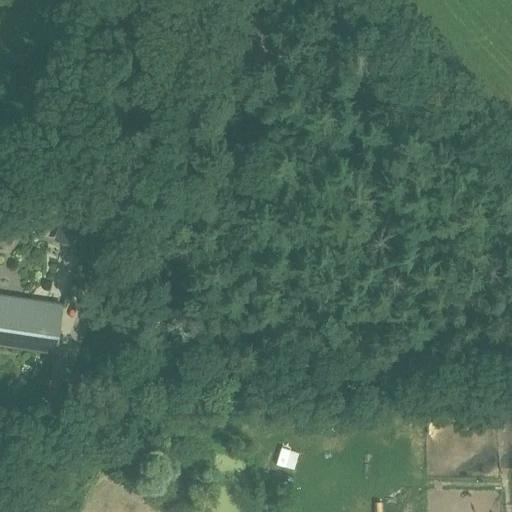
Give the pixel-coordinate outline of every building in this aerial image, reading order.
[(54,241),(81,250),(93,216),(74,210),(71,217),(63,215),(54,241)] [(0,222),(0,239),(12,235),(7,220),(0,222)] [(0,345),(55,354),(62,306),(0,296),(0,345)] [(488,412),(469,413),(469,436),(488,435),(488,412)] [(419,442),(438,442),(437,421),(418,422),(419,442)] [(376,454),(395,453),(393,423),(374,424),(376,454)]
